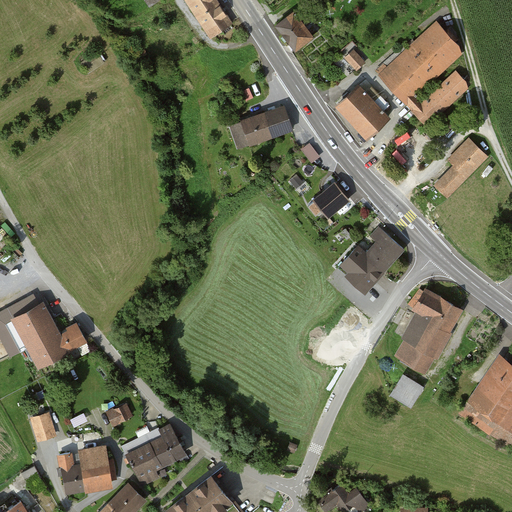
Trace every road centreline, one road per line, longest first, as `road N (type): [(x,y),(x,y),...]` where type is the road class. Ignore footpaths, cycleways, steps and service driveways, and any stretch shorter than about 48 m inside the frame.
road 1 (residential): [(24,242),(48,279),(193,436),(254,474),(301,489)]
road 2 (secondary): [(437,251),(338,146),(239,0)]
road 3 (residential): [(301,489),(353,370),(437,251)]
road 4 (track): [(511,179),(489,133),(467,129),(388,205)]
road 5 (track): [(489,133),(448,0)]
